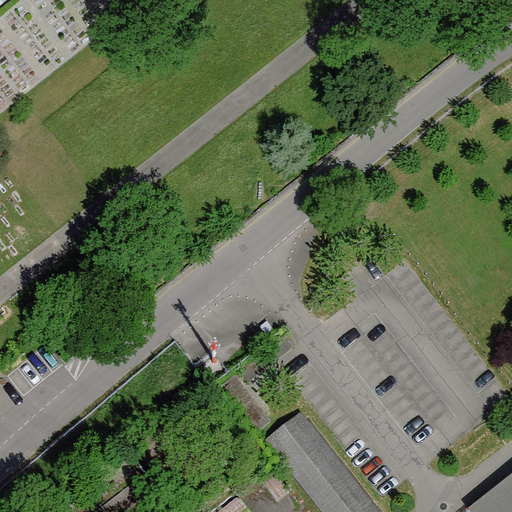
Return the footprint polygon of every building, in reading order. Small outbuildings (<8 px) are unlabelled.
[(294,345),(285,334),(239,370),(248,382),(294,345)] [(271,420),(234,375),(222,385),(258,430),(271,420)] [(376,511),(301,413),(266,439),(324,511),(376,511)] [(148,511),(211,464),(175,417),(50,511),(148,511)] [(262,479),(278,501),(289,492),(274,471),(262,479)] [(511,511),(511,482),(473,511),(511,511)] [(223,511),(246,511),(249,510),(240,498),(223,511)]
